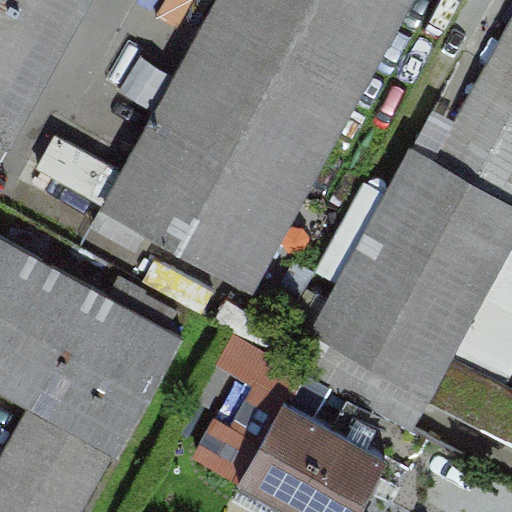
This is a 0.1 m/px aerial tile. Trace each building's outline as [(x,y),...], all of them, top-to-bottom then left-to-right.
[(0,0),(0,105),(57,0),(0,0)] [(216,0),(122,170),(104,202),(256,285),(414,0),(216,0)] [(511,29),(439,162),(511,202),(511,29)] [(42,169),(104,202),(122,170),(59,136),(42,169)] [(511,202),(439,162),(416,150),(317,329),(420,387),(428,391),(511,239),(511,202)] [(185,340),(0,235),(0,385),(32,404),(56,363),(139,409),(144,412),(185,340)] [(420,387),(317,329),(297,365),(400,423),(420,387)] [(139,409),(56,363),(32,404),(4,456),(87,502),(139,409)] [(357,511),(388,457),(288,400),(244,478),(303,511),(357,511)] [(0,511),(80,511),(87,502),(4,456),(0,462),(0,511)]
